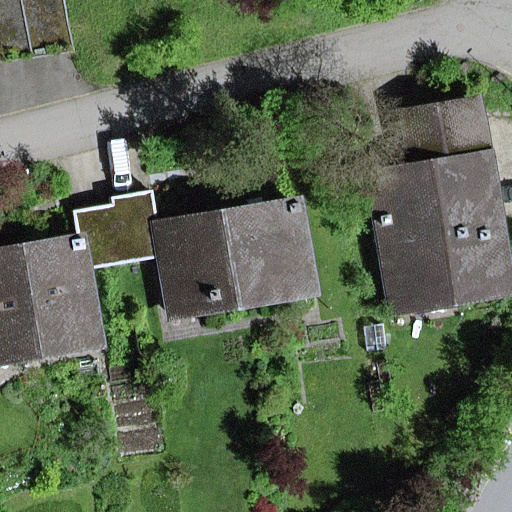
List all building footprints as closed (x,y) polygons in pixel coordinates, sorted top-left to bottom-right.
[(0,0),(0,59),(72,49),(65,0),(0,0)] [(369,176),(389,292),(454,281),(458,300),(503,292),(471,103),(427,111),(436,164),(411,169),(369,176)] [(411,169),(436,164),(427,111),(402,115),(411,169)] [(110,198),(111,205),(121,265),(161,258),(168,300),(201,294),(204,311),(307,293),(291,202),(156,226),(150,192),(110,198)] [(81,271),(121,265),(111,205),(71,212),(76,239),(0,252),(0,362),(94,346),(81,271)] [(392,311),(458,300),(454,281),(389,292),(392,311)] [(171,317),(204,311),(201,294),(168,300),(171,317)]
